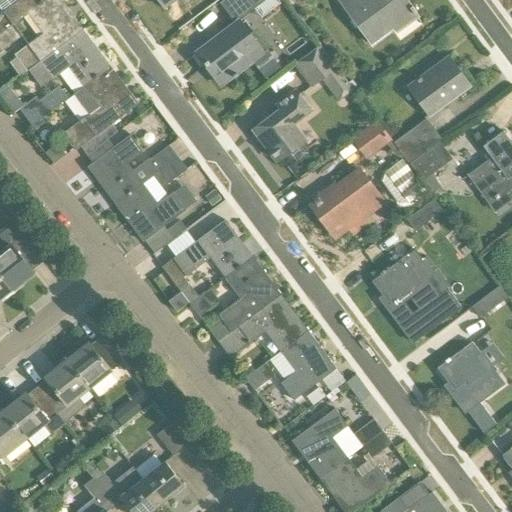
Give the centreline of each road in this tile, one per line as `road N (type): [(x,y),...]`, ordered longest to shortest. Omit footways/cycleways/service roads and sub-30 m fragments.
road 1 (residential): [(483,511),(101,0)]
road 2 (residential): [(276,464),(123,267)]
road 3 (residential): [(123,267),(0,122)]
road 4 (residential): [(0,363),(123,267)]
